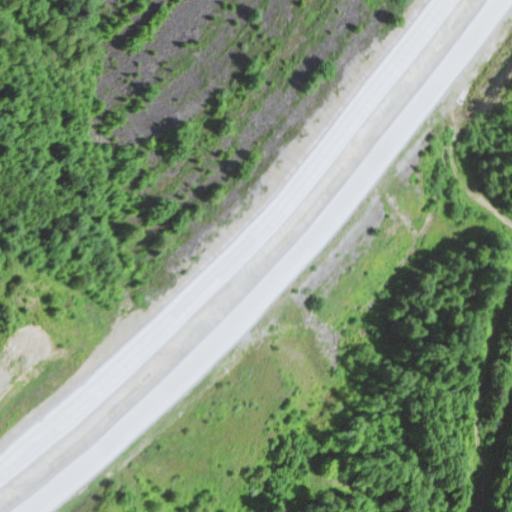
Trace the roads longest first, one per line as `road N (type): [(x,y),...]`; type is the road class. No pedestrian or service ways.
road 1 (trunk): [(29,511),(182,364),(494,0)]
road 2 (trunk): [(441,0),(149,345),(0,480)]
